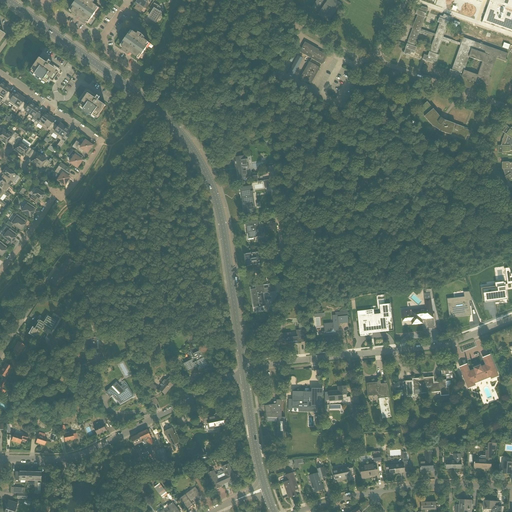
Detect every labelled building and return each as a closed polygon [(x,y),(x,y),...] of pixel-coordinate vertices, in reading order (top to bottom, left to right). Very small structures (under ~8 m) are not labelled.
[(79,0),(79,1),(78,0),(77,0),(72,8),(73,8),(73,7),(74,8),(72,12),(78,16),(77,18),(77,19),(77,20),(78,20),(84,24),(85,24),(85,23),(89,18),(90,19),(90,20),(96,11),(95,12),(94,11),(97,7),(93,4),(95,2),(96,0),(95,0),(79,0)] [(140,12),(144,7),(145,8),(146,8),(147,7),(147,6),(148,6),(148,4),(147,3),(148,0),(138,0),(136,3),(138,4),(135,9),(140,12)] [(317,0),(312,8),(319,13),(318,15),(318,14),(317,15),(318,15),(328,22),(329,22),(340,4),(341,4),(340,3),(334,0),(317,0)] [(161,10),(161,7),(155,3),(151,9),(153,11),(150,17),(150,18),(155,21),(156,21),(158,19),(160,18),(159,16),(161,14),(160,13),(160,12),(161,10)] [(507,62),(508,60),(506,59),(508,54),(482,44),(480,43),(463,37),(461,43),(443,37),(447,26),(449,21),(450,16),(444,14),(442,19),(439,18),(438,22),(440,23),(436,34),(421,29),(428,9),(422,6),(420,11),(417,10),(415,14),(418,15),(404,53),(410,55),(412,50),(415,51),(417,47),(415,47),(420,33),(423,34),(423,35),(427,36),(427,34),(435,36),(430,52),(429,52),(428,56),(424,55),(423,59),(426,61),(433,63),(434,58),(438,59),(439,55),(437,54),(442,41),(446,42),(446,43),(449,44),(450,42),(461,45),(452,70),(450,69),(447,77),(449,78),(448,80),(484,93),(487,85),(488,85),(491,77),(490,77),(497,58),(507,62)] [(141,55),(141,56),(147,47),(146,48),(145,47),(148,43),(144,40),(145,38),(144,37),(143,36),(144,35),(142,33),(140,31),(138,33),(137,35),(133,32),(130,36),(129,35),(129,34),(123,43),(124,42),(125,43),(122,48),(121,49),(121,50),(122,50),(127,54),(127,55),(128,55),(129,55),(130,55),(131,53),(137,58),(140,54),(141,55)] [(300,52),(306,55),(312,59),(310,62),(301,78),(311,84),(320,68),(319,67),(321,64),(322,64),(327,56),(305,43),(300,52)] [(288,72),(293,75),(303,58),(298,55),(288,72)] [(52,81),(58,73),(57,72),(57,71),(57,70),(56,71),(47,65),(49,63),(46,61),(45,63),(37,58),(32,67),(30,66),(27,70),(35,79),(48,85),(51,80),(52,81)] [(9,95),(7,93),(10,89),(9,89),(8,88),(9,88),(5,86),(0,92),(0,96),(3,98),(1,101),(4,103),(6,100),(9,95)] [(98,101),(100,98),(97,96),(96,99),(87,92),(87,91),(87,92),(85,91),(79,100),(80,101),(77,105),(86,115),(98,120),(101,115),(100,114),(106,106),(98,101)] [(15,93),(12,97),(9,95),(6,100),(4,103),(4,104),(6,105),(8,102),(13,106),(20,96),(16,93),(16,94),(15,93),(16,93),(15,93)] [(21,103),(22,103),(24,99),(23,99),(23,98),(20,96),(13,106),(20,111),(24,105),(21,103)] [(441,118),(439,116),(427,102),(422,106),(423,107),(419,111),(433,127),(433,126),(439,130),(439,131),(451,135),(451,137),(456,139),(457,137),(466,140),(467,136),(469,136),(471,131),(467,130),(468,128),(465,128),(444,120),(442,119),(441,118)] [(30,103),(27,107),(24,105),(20,111),(23,113),(25,111),(29,114),(35,106),(31,104),(30,103)] [(39,116),(41,113),(38,111),(39,109),(35,106),(29,114),(28,116),(32,119),(31,121),(34,123),(35,121),(39,116)] [(45,113),(42,118),(39,116),(35,121),(34,123),(37,125),(38,124),(42,127),(44,124),(49,116),(46,114),(45,114),(45,113)] [(54,126),(51,124),(54,119),(54,120),(53,119),(49,116),(44,124),(48,127),(47,129),(50,131),(54,126)] [(16,117),(14,120),(21,125),(23,122),(16,117)] [(53,133),(57,136),(64,127),(61,124),(60,124),(60,123),(57,128),(54,126),(50,131),(49,132),(52,134),(53,133)] [(511,127),(510,128),(507,126),(503,132),(505,133),(504,135),(503,139),(502,140),(503,140),(501,145),(498,145),(498,153),(502,153),(502,154),(506,154),(506,152),(510,152),(510,151),(511,150),(511,127)] [(69,136),(66,134),(69,130),(68,130),(68,129),(64,127),(57,136),(57,138),(60,140),(56,145),(61,148),(65,141),(69,136)] [(10,128),(7,133),(1,141),(6,144),(8,141),(12,144),(18,136),(18,135),(15,133),(15,132),(10,128)] [(14,150),(18,153),(22,147),(25,144),(21,142),(22,141),(22,140),(22,139),(21,139),(20,138),(18,136),(12,144),(16,147),(14,150)] [(76,141),(72,147),(81,153),(83,150),(87,153),(92,146),(91,145),(92,144),(89,142),(88,143),(85,141),(82,145),(76,141)] [(25,153),(29,156),(33,151),(29,148),(29,147),(25,144),(22,147),(18,153),(23,156),(25,153)] [(36,165),(42,157),(33,151),(29,156),(33,159),(31,162),(36,165)] [(73,158),(70,163),(77,167),(78,165),(79,166),(81,163),(80,162),(81,160),(77,158),(80,155),(75,151),(71,157),(73,158)] [(249,170),(247,156),(235,157),(236,168),(240,168),(241,178),(247,177),(246,170),(249,170)] [(46,168),(50,163),(48,161),(42,157),(36,165),(40,168),(42,165),(46,168)] [(511,162),(509,163),(509,162),(502,162),(502,163),(502,169),(503,169),(505,176),(505,177),(508,182),(508,183),(511,180),(511,162)] [(69,178),(66,176),(70,169),(61,163),(55,172),(60,176),(57,180),(60,182),(60,183),(63,186),(64,185),(69,178)] [(10,186),(17,176),(11,172),(12,171),(9,169),(8,170),(6,168),(4,171),(2,173),(5,175),(1,180),(10,186)] [(1,180),(0,178),(0,191),(3,194),(6,197),(8,198),(11,195),(6,191),(10,186),(1,180)] [(252,191),(252,186),(242,188),(246,209),(255,207),(253,198),(252,198),(251,192),(253,191),(252,191)] [(43,197),(44,195),(42,193),(39,191),(36,189),(30,199),(36,203),(38,199),(41,200),(43,198),(43,197)] [(0,191),(0,204),(6,209),(9,206),(3,201),(6,197),(3,194),(0,191)] [(36,209),(27,203),(22,211),(30,217),(33,213),(32,212),(34,208),(36,209)] [(25,221),(16,215),(11,223),(13,225),(21,230),(24,226),(23,225),(25,221)] [(247,234),(248,240),(254,239),(253,238),(264,236),(263,233),(264,233),(264,228),(263,228),(263,227),(256,228),(256,223),(247,225),(248,234),(247,234)] [(18,235),(9,229),(6,226),(5,228),(4,227),(3,229),(4,229),(2,231),(6,234),(3,237),(7,240),(10,242),(11,243),(16,237),(15,236),(16,234),(17,235),(18,235)] [(248,266),(254,265),(255,271),(257,270),(257,265),(260,264),(259,260),(261,260),(261,258),(259,258),(258,252),(246,254),(248,266)] [(66,273),(72,265),(74,262),(70,259),(68,258),(64,264),(66,265),(65,265),(62,270),(66,273)] [(67,277),(65,276),(58,272),(55,276),(51,282),(60,288),(67,277)] [(488,290),(482,291),(483,303),(508,300),(505,282),(497,283),(498,287),(488,289),(488,290)] [(262,304),(265,303),(264,293),(272,292),(276,292),(275,283),(271,284),(268,284),(269,288),(264,289),(264,285),(255,286),(256,289),(251,290),(254,308),(254,306),(259,306),(260,307),(263,306),(262,304)] [(454,317),(471,315),(469,301),(473,300),(469,292),(465,292),(466,301),(448,303),(449,314),(454,314),(454,317)] [(412,322),(412,324),(422,323),(422,319),(425,319),(425,321),(433,320),(433,314),(433,311),(432,312),(432,308),(431,301),(427,301),(428,308),(415,310),(410,310),(410,315),(409,315),(408,315),(402,316),(403,321),(412,320),(412,322)] [(373,310),(373,314),(358,316),(358,318),(358,321),(359,321),(359,323),(361,323),(362,332),(368,331),(370,331),(384,330),(384,331),(388,331),(387,331),(386,329),(386,327),(385,318),(391,317),(391,320),(392,320),(390,304),(385,304),(381,305),(381,309),(373,310)] [(336,313),(336,315),(333,315),(333,323),(331,324),(331,323),(324,324),(325,331),(322,332),(323,335),(336,334),(336,332),(335,332),(335,331),(339,330),(338,330),(338,325),(339,325),(339,323),(344,323),(343,321),(348,321),(348,322),(347,309),(341,310),(341,312),(336,313)] [(45,321),(44,321),(43,323),(39,320),(34,329),(33,328),(30,333),(38,337),(39,335),(40,336),(43,332),(45,333),(47,329),(51,332),(54,326),(45,321)] [(304,330),(299,331),(297,331),(297,337),(291,338),(291,333),(282,334),(283,343),(288,343),(288,344),(298,343),(298,341),(305,341),(304,334),(304,330)] [(97,348),(96,337),(87,338),(88,349),(97,348)] [(18,342),(13,349),(17,351),(15,354),(18,357),(20,354),(20,353),(25,346),(18,342)] [(192,369),(197,367),(199,370),(208,365),(200,351),(193,354),(191,350),(187,352),(191,360),(184,364),(189,373),(193,370),(192,369)] [(483,357),(486,365),(481,367),(480,366),(474,368),(475,370),(470,372),(467,364),(460,367),(469,389),(474,387),(472,381),(479,378),(478,377),(483,374),(484,376),(491,373),(493,379),(499,377),(490,355),(483,357)] [(5,363),(0,371),(0,374),(5,378),(12,367),(5,363)] [(442,370),(442,375),(446,375),(447,379),(453,378),(453,374),(449,374),(449,369),(442,370)] [(162,387),(160,390),(165,394),(169,388),(170,388),(173,385),(170,383),(172,380),(169,377),(166,381),(164,379),(160,385),(162,387)] [(434,383),(433,377),(413,379),(413,380),(406,381),(407,397),(415,396),(414,389),(421,389),(421,392),(426,392),(425,384),(434,383)] [(382,418),(392,416),(391,416),(389,403),(387,383),(381,384),(381,382),(382,382),(381,381),(381,380),(380,380),(379,380),(379,381),(378,381),(378,382),(377,382),(377,383),(367,384),(368,396),(379,395),(379,398),(380,405),(379,405),(380,405),(383,418),(382,418)] [(450,381),(446,381),(446,380),(440,381),(440,382),(434,383),(425,384),(426,392),(426,393),(441,392),(441,396),(449,395),(448,387),(447,387),(446,387),(448,387),(449,386),(450,385),(451,383),(450,381)] [(123,401),(125,400),(125,399),(133,395),(134,396),(128,384),(128,385),(124,389),(117,381),(107,392),(111,397),(114,395),(119,400),(120,399),(123,401)] [(330,401),(343,400),(347,399),(347,403),(351,402),(350,397),(347,397),(346,386),(345,386),(343,386),(338,387),(338,391),(329,391),(330,401)] [(296,392),(293,392),(293,407),(299,407),(299,401),(304,401),(304,399),(312,399),(311,411),(317,411),(317,390),(312,390),(312,393),(304,393),(304,392),(296,392)] [(152,406),(158,403),(155,397),(149,400),(152,406)] [(277,417),(282,418),(282,400),(277,400),(277,404),(265,406),(267,417),(277,417)] [(354,413),(355,422),(361,422),(359,405),(352,405),(353,413),(354,413)] [(216,417),(209,418),(210,424),(208,424),(209,429),(219,428),(219,426),(224,425),(222,415),(219,415),(219,413),(215,414),(216,417)] [(98,435),(107,431),(105,428),(106,427),(105,426),(103,423),(94,427),(98,435)] [(172,446),(179,443),(172,428),(165,431),(172,446)] [(147,447),(149,446),(154,443),(148,430),(138,434),(145,448),(147,447)] [(47,438),(45,437),(45,434),(39,432),(38,435),(38,436),(36,443),(44,446),(47,438)] [(64,434),(63,434),(65,442),(74,440),(74,439),(77,439),(76,433),(72,434),(72,432),(64,434)] [(23,433),(22,436),(14,434),(11,441),(20,444),(21,439),(26,441),(28,435),(23,433)] [(138,434),(131,438),(140,457),(136,459),(138,464),(150,459),(145,448),(138,434)] [(486,469),(491,469),(492,449),(496,450),(497,443),(490,443),(489,451),(486,450),(485,456),(481,455),(479,457),(479,459),(474,459),(474,467),(486,468),(486,469)] [(162,464),(170,461),(164,448),(156,452),(162,464)] [(426,461),(420,462),(421,468),(420,468),(420,469),(421,469),(421,471),(426,471),(426,470),(432,469),(433,470),(432,451),(425,451),(426,461)] [(465,457),(465,451),(461,451),(460,454),(454,454),(454,460),(446,460),(446,469),(453,469),(453,468),(461,468),(461,469),(461,460),(461,458),(465,457)] [(390,469),(390,474),(408,472),(406,452),(402,452),(404,464),(389,466),(389,464),(386,465),(387,470),(390,469)] [(194,465),(202,462),(201,456),(199,456),(198,454),(197,454),(197,455),(193,456),(194,465)] [(511,456),(511,463),(502,462),(501,472),(502,472),(502,473),(511,474),(511,467),(511,456)] [(299,467),(299,463),(303,463),(303,459),(294,460),(295,467),(299,467)] [(346,479),(346,477),(345,475),(349,475),(349,471),(353,470),(352,463),(346,465),(346,468),(333,471),(335,480),(342,478),(342,480),(346,479)] [(236,481),(228,464),(222,467),(224,471),(216,475),(214,470),(208,473),(215,490),(222,487),(221,486),(229,482),(230,483),(236,481)] [(360,470),(361,474),(362,474),(362,478),(363,478),(362,476),(370,475),(370,477),(371,476),(371,475),(375,475),(378,475),(376,465),(366,466),(360,467),(361,470),(360,470)] [(324,489),(323,484),(321,485),(319,478),(326,476),(324,467),(318,469),(319,473),(310,476),(313,488),(314,490),(314,492),(324,489)] [(15,480),(19,480),(19,483),(20,483),(20,480),(25,480),(25,472),(16,471),(15,480)] [(35,472),(25,472),(25,480),(25,481),(25,484),(32,485),(32,488),(34,488),(34,483),(35,472)] [(40,494),(40,483),(37,483),(38,481),(41,481),(44,481),(45,475),(41,475),(41,472),(35,472),(34,483),(34,488),(34,491),(34,494),(40,494)] [(294,490),(298,489),(293,473),(286,475),(288,481),(284,483),(289,498),(293,496),(293,497),(295,497),(294,496),(296,495),(294,490)] [(163,499),(168,495),(160,483),(154,487),(163,499)] [(193,505),(200,500),(196,494),(198,492),(199,493),(200,493),(199,492),(195,487),(195,488),(186,495),(185,494),(179,499),(187,510),(193,505)] [(179,511),(176,507),(179,505),(173,497),(170,500),(172,503),(168,507),(170,510),(167,511),(165,511),(164,510),(160,511),(179,511)] [(459,505),(456,505),(455,511),(471,511),(472,500),(460,500),(459,505)] [(6,508),(4,511),(14,511),(17,503),(8,501),(7,501),(5,508),(6,508)] [(497,502),(484,501),(483,509),(492,509),(492,511),(501,511),(502,507),(497,506),(497,502)] [(421,502),(421,510),(436,509),(436,502),(421,502)]
